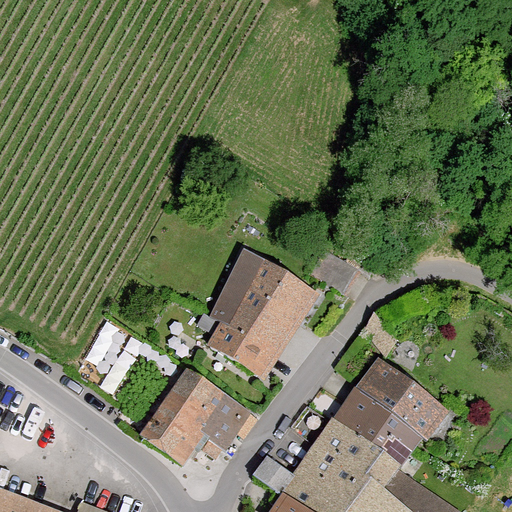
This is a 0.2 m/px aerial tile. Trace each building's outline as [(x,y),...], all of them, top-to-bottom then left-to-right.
[(225,299),(284,335),(311,292),(248,253),(225,299)] [(260,376),(284,335),(225,299),(215,320),(225,326),(213,347),(260,376)] [(210,328),(215,320),(207,315),(202,324),(210,328)] [(396,342),(376,316),(369,330),(388,355),(396,342)] [(120,391),(147,338),(109,320),(83,372),(120,391)] [(362,394),(423,439),(443,413),(383,367),(362,394)] [(247,413),(190,375),(144,440),(184,467),(204,438),(211,442),(222,451),(247,413)] [(351,409),(410,456),(423,439),(362,394),(351,409)] [(338,428),(399,472),(410,456),(351,409),(338,428)] [(381,495),(383,493),(399,472),(338,428),(323,449),(360,479),(381,495)] [(217,459),(222,451),(211,442),(204,451),(217,459)] [(299,511),(336,511),(360,479),(323,449),(287,503),(299,511)] [(290,479),(267,463),(255,477),(279,494),(290,479)] [(405,511),(383,493),(381,495),(360,479),(336,511),(405,511)] [(0,511),(42,511),(0,495),(0,511)] [(299,511),(287,503),(280,511),(299,511)]
